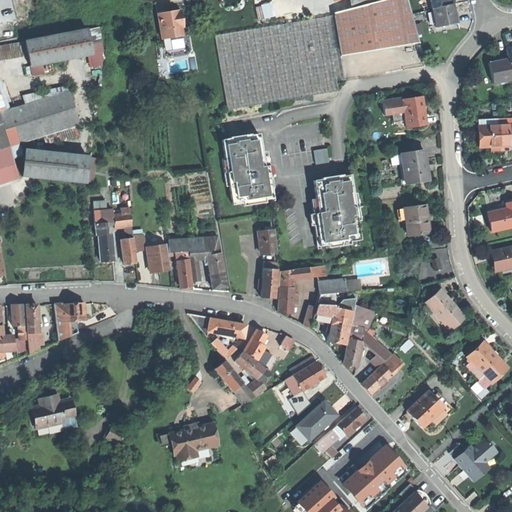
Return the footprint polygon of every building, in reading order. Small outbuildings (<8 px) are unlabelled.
[(385,0),(333,13),(334,16),(341,56),(419,42),(407,0),(385,0)] [(429,0),(432,9),(453,5),(455,4),(454,0),(429,0)] [(274,2),(276,15),(284,14),(282,1),(274,2)] [(432,9),(436,28),(459,24),(457,16),(457,14),(455,14),(453,5),(432,9)] [(167,12),(158,14),(162,39),(182,36),(181,27),(180,20),(182,20),(181,11),(179,12),(178,10),(167,12)] [(14,17),(16,30),(53,25),(51,11),(14,17)] [(334,16),(215,36),(228,110),(339,93),(337,81),(345,80),(341,56),(334,16)] [(93,55),(86,30),(25,42),(28,56),(31,67),(93,55)] [(25,42),(0,46),(0,60),(28,56),(25,42)] [(511,80),(511,79),(510,70),(507,57),(497,59),(498,61),(495,62),(489,63),(493,84),(511,80)] [(0,112),(8,110),(0,84),(0,112)] [(68,91),(8,110),(0,112),(0,125),(7,147),(17,143),(79,124),(68,91)] [(384,115),(404,112),(402,100),(402,97),(381,100),(384,115)] [(406,127),(425,125),(423,111),(421,98),(402,100),(404,112),(406,127)] [(511,119),(497,120),(499,147),(508,146),(511,145),(511,119)] [(497,120),(477,121),(479,148),(486,147),(490,147),(499,147),(497,120)] [(0,125),(0,182),(17,177),(11,159),(7,147),(0,125)] [(265,200),(272,199),(270,184),(267,185),(263,185),(261,178),(266,177),(264,166),(263,156),(259,134),(252,135),(230,139),(222,140),(226,164),(228,163),(230,181),(229,181),(232,204),(243,203),(243,206),(266,203),(265,200)] [(21,156),(17,143),(7,147),(11,159),(21,156)] [(316,165),(329,163),(327,149),(314,151),(316,165)] [(25,150),(22,177),(85,183),(88,157),(25,150)] [(400,154),(405,184),(428,181),(426,166),(424,151),(400,154)] [(350,242),(360,240),(357,217),(355,217),(354,208),(353,200),(354,199),(350,176),(343,177),(321,180),(313,181),(318,213),(319,224),(324,223),(325,231),(320,231),(317,232),(319,246),(327,245),(327,248),(350,245),(350,242)] [(93,202),(94,212),(106,211),(105,201),(93,202)] [(511,227),(511,202),(505,204),(506,209),(500,210),(487,213),(491,232),(511,227)] [(407,236),(428,233),(427,220),(425,206),(403,208),(407,236)] [(129,208),(106,211),(107,226),(107,228),(126,227),(131,226),(129,208)] [(94,212),(95,227),(107,226),(106,211),(94,212)] [(98,235),(99,238),(108,237),(107,228),(107,226),(95,227),(96,236),(98,235)] [(239,236),(242,255),(259,253),(275,250),(271,231),(239,236)] [(135,251),(144,250),(142,235),(133,236),(135,251)] [(203,255),(207,255),(220,253),(217,236),(168,241),(169,253),(175,252),(187,252),(188,252),(189,256),(196,255),(196,256),(203,255)] [(108,237),(99,238),(101,263),(107,263),(113,262),(111,237),(108,237)] [(129,264),(135,263),(132,239),(127,239),(121,240),(124,265),(129,264)] [(162,274),(169,273),(165,247),(152,249),(156,274),(162,274)] [(496,263),(498,272),(511,268),(511,247),(493,252),(496,263)] [(175,252),(177,268),(189,267),(187,252),(175,252)] [(207,259),(210,275),(223,273),(220,253),(207,255),(207,259)] [(197,265),(196,256),(196,255),(189,256),(190,266),(197,265)] [(431,260),(434,271),(441,270),(438,258),(431,260)] [(268,298),(275,298),(277,270),(276,263),(268,263),(268,264),(264,264),(261,297),(268,298)] [(199,281),(197,265),(190,266),(192,282),(195,281),(198,281),(199,281)] [(315,266),(308,267),(309,276),(317,275),(315,266)] [(191,286),(189,267),(177,268),(178,270),(178,275),(180,288),(186,287),(191,286)] [(293,278),(309,276),(308,267),(279,271),(279,280),(293,278)] [(219,289),(226,289),(223,273),(210,275),(212,289),(219,289)] [(292,287),(293,278),(279,280),(279,287),(292,287)] [(320,293),(347,291),(346,281),(346,280),(320,282),(320,293)] [(358,280),(346,281),(347,291),(359,290),(358,280)] [(285,312),(292,313),(292,301),(292,294),(292,287),(279,287),(278,312),(285,312)] [(439,290),(425,303),(446,328),(461,315),(451,303),(439,290)] [(355,291),(346,292),(347,297),(347,301),(353,300),(355,291)] [(321,294),(318,303),(344,301),(344,297),(347,297),(346,292),(321,294)] [(315,314),(331,317),(331,316),(341,318),(343,309),(351,311),(353,300),(347,301),(344,301),(318,303),(315,314)] [(77,322),(85,321),(84,303),(71,304),(63,304),(64,323),(77,322)] [(77,333),(77,322),(64,323),(63,304),(54,305),(57,341),(77,333)] [(11,306),(12,327),(18,327),(25,327),(24,305),(16,305),(11,306)] [(25,305),(26,331),(37,329),(36,305),(30,305),(25,305)] [(350,324),(358,326),(359,320),(358,320),(358,317),(361,317),(363,307),(354,305),(350,324)] [(303,325),(310,328),(315,307),(309,306),(303,325)] [(343,309),(341,318),(350,319),(351,311),(343,309)] [(206,337),(208,331),(210,319),(210,318),(187,313),(206,337)] [(463,318),(461,315),(446,328),(449,331),(463,318)] [(345,344),(350,319),(341,318),(331,316),(331,317),(327,340),(335,342),(345,344)] [(221,321),(210,319),(208,331),(219,333),(221,321)] [(232,323),(221,321),(219,333),(227,335),(234,336),(243,337),(246,325),(232,323)] [(37,333),(37,329),(26,331),(25,331),(26,340),(26,346),(26,347),(38,346),(37,333)] [(243,351),(254,357),(260,347),(262,344),(267,336),(261,333),(256,329),(243,351)] [(376,354),(384,361),(391,355),(363,331),(362,334),(361,341),(376,354)] [(350,364),(357,365),(359,354),(359,350),(361,341),(362,334),(348,332),(347,338),(348,338),(343,363),(350,364)] [(2,350),(15,349),(13,340),(12,336),(2,337),(2,350)] [(283,347),(291,351),(297,341),(289,337),(283,347)] [(211,343),(217,350),(222,346),(216,339),(211,343)] [(26,346),(26,340),(19,340),(13,340),(15,349),(26,346)] [(485,341),(482,343),(492,353),(494,351),(490,346),(485,341)] [(482,343),(466,357),(470,361),(483,375),(490,382),(491,383),(506,369),(495,356),(492,353),(482,343)] [(38,349),(38,346),(26,347),(26,354),(38,349)] [(217,350),(225,359),(230,355),(222,346),(217,350)] [(254,358),(265,366),(271,356),(263,350),(260,347),(254,357),(254,358)] [(234,362),(237,364),(245,354),(242,352),(238,357),(234,362)] [(237,364),(257,379),(257,378),(260,375),(265,379),(270,373),(245,354),(237,364)] [(377,367),(384,361),(376,354),(370,360),(377,367)] [(393,354),(381,365),(391,375),(403,364),(393,354)] [(288,370),(292,375),(314,361),(311,356),(288,370)] [(219,365),(215,369),(232,391),(237,387),(243,382),(225,360),(219,365)] [(292,375),(301,390),(324,377),(320,370),(314,361),(292,375)] [(478,380),(483,375),(470,361),(468,363),(464,367),(472,376),(473,375),(478,380)] [(366,390),(370,394),(391,375),(381,365),(361,384),(366,390)] [(260,375),(257,378),(261,382),(264,384),(271,374),(270,373),(265,379),(260,375)] [(294,395),(301,390),(292,375),(285,379),(294,395)] [(484,388),(490,382),(483,375),(478,380),(476,382),(482,387),(484,388)] [(257,379),(247,387),(255,397),(266,388),(261,382),(257,378),(257,379)] [(247,387),(243,382),(237,387),(241,392),(247,387)] [(255,397),(247,387),(241,392),(239,395),(245,403),(255,397)] [(311,404),(303,391),(289,400),(298,415),(311,404)] [(415,421),(421,428),(443,408),(433,397),(428,392),(406,412),(415,421)] [(438,393),(433,397),(443,408),(448,403),(438,393)] [(32,408),(37,429),(63,423),(63,420),(73,417),(74,417),(70,400),(59,402),(57,396),(47,398),(39,400),(41,407),(32,408)] [(296,426),(308,440),(336,415),(331,409),(324,401),(296,426)] [(356,407),(336,425),(345,435),(346,435),(365,418),(360,412),(356,407)] [(76,427),(73,417),(63,420),(63,423),(65,429),(76,427)] [(213,424),(169,434),(174,456),(176,455),(178,461),(198,457),(196,450),(218,445),(213,424)] [(336,425),(331,430),(338,437),(339,440),(345,435),(336,425)] [(125,432),(112,426),(108,433),(122,440),(125,432)] [(331,430),(320,439),(327,447),(338,437),(331,430)] [(105,440),(119,446),(122,440),(108,433),(105,440)] [(464,471),(474,482),(490,469),(484,462),(497,451),(485,438),(472,450),(468,446),(464,449),(453,459),(464,471)] [(314,444),(321,452),(327,447),(320,439),(314,444)] [(450,454),(453,459),(464,449),(460,445),(450,454)] [(333,481),(322,467),(290,495),(305,511),(371,511),(397,490),(387,479),(402,466),(385,447),(356,472),(350,466),(333,481)] [(325,452),(331,458),(336,453),(330,447),(325,452)] [(502,458),(497,451),(484,462),(490,469),(502,458)] [(391,511),(435,511),(436,511),(429,503),(427,506),(421,500),(419,502),(417,501),(416,500),(419,497),(414,492),(416,490),(411,484),(400,494),(405,499),(391,511)]
